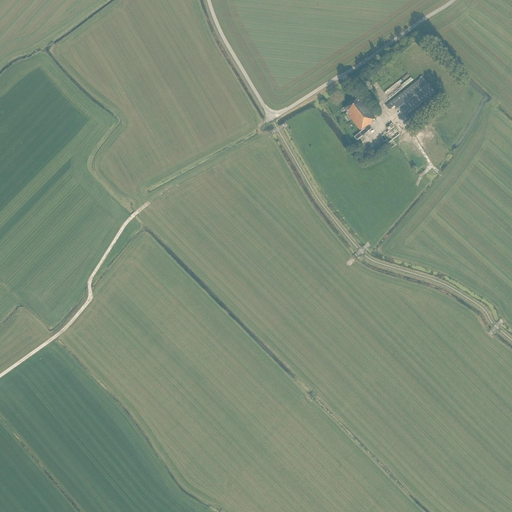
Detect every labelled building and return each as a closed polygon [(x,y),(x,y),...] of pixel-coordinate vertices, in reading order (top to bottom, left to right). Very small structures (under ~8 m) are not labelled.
[(385,74),(382,70),(374,78),(377,81),(385,74)] [(410,74),(392,86),(395,92),(414,80),(410,74)] [(404,118),(435,93),(423,78),(386,107),(389,111),(394,107),(404,118)] [(371,123),(375,120),(364,105),(363,105),(357,98),(344,109),(347,113),(347,114),(361,132),(360,133),(360,134),(355,138),(357,141),(372,129),(369,126),(372,124),(371,123)] [(415,127),(434,112),(427,104),(408,118),(415,127)] [(393,140),(400,135),(392,124),(387,128),(389,131),(381,138),(387,145),(390,150),(397,145),(393,140)]
